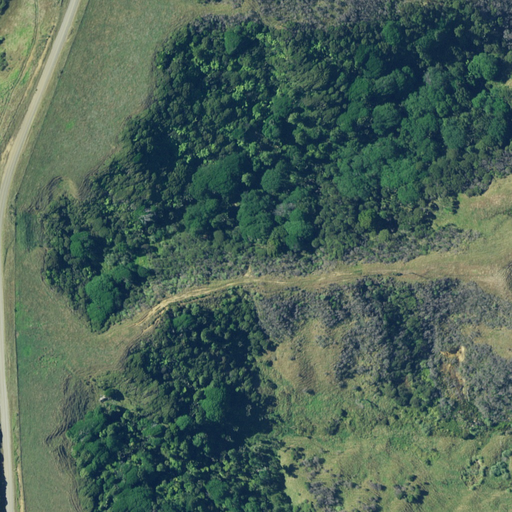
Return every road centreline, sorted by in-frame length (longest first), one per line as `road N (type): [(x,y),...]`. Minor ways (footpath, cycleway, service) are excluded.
road 1 (unclassified): [(0,262),(10,511)]
road 2 (unclassified): [(72,0),(0,204)]
